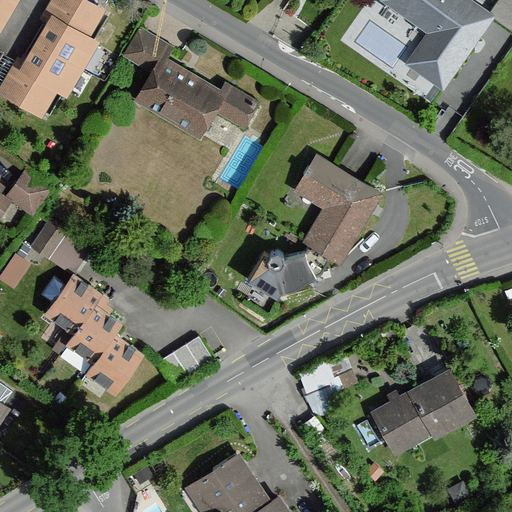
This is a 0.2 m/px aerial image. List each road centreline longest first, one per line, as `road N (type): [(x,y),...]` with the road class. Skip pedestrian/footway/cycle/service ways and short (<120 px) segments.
road 1 (tertiary): [(85,465),(318,331),(510,245)]
road 2 (residential): [(510,245),(476,184),(440,152),(183,0)]
road 3 (unknown): [(253,367),(201,315),(99,261)]
